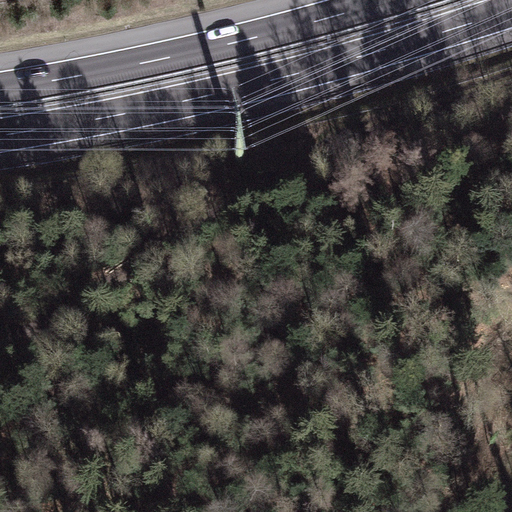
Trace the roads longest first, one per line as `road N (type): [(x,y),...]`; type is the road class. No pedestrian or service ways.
road 1 (track): [(0,351),(361,122),(511,70)]
road 2 (motorway): [(0,137),(293,76),(511,11)]
road 3 (motorway): [(386,0),(241,40),(0,88)]
